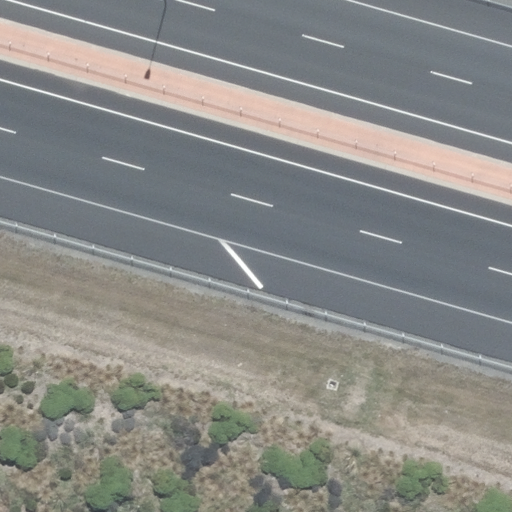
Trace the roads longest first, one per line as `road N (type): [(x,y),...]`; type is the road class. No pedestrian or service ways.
road 1 (motorway): [(511,278),(0,133)]
road 2 (motorway): [(181,0),(511,94)]
